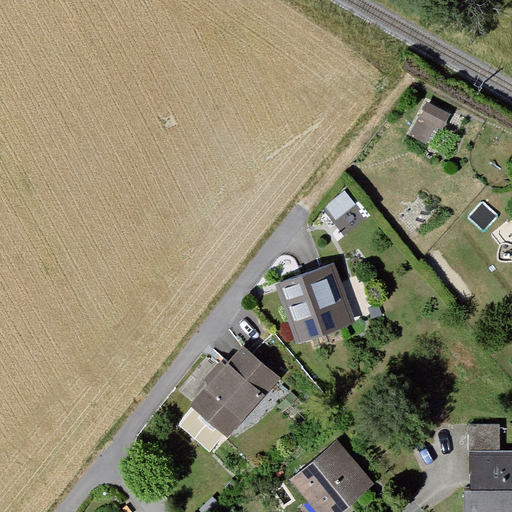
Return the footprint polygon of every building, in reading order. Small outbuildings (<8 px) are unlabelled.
[(450,118),(424,104),(404,137),(424,149),(434,133),(439,136),(450,118)] [(276,286),(299,350),(344,333),(333,299),(343,296),(331,267),(276,286)] [(186,411),(224,444),(276,384),(238,352),(186,411)] [(336,444),(287,485),(308,511),(341,511),(371,487),(336,444)] [(511,511),(511,455),(468,455),(469,494),(461,494),(461,511),(511,511)]
